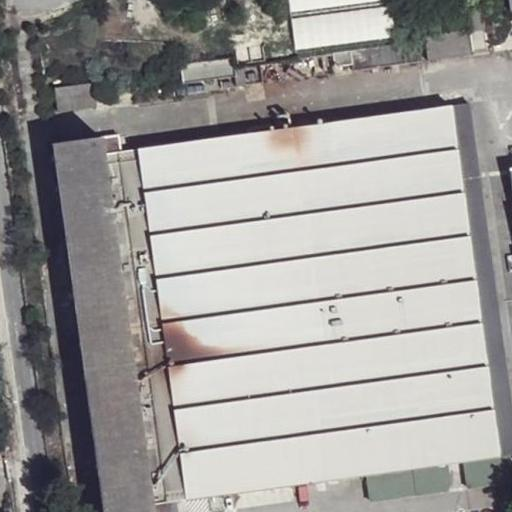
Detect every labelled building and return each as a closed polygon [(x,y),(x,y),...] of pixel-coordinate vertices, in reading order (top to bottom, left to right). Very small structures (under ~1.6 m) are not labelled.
[(287,0),(289,10),(358,0),(287,0)] [(511,0),(502,0),(505,16),(511,14),(511,0)] [(292,44),(392,36),(390,7),(290,14),(292,44)] [(422,62),(467,55),(463,31),(419,38),(422,62)] [(412,44),(326,56),(328,65),(344,63),(345,71),(415,62),(412,44)] [(177,84),(230,77),(229,69),(226,54),(174,62),(177,84)] [(328,65),(326,56),(306,59),(309,75),(329,72),(328,65)] [(238,69),(229,69),(230,77),(232,87),(240,86),(238,69)] [(53,111),(91,105),(88,83),(50,89),(53,111)] [(504,454),(511,453),(465,105),(119,151),(169,501),(186,499),(362,474),(442,463),(459,460),(504,454)] [(96,511),(170,511),(169,501),(119,151),(116,135),(46,145),(48,161),(96,511)] [(60,490),(70,488),(24,170),(15,172),(60,490)] [(508,478),(504,454),(459,460),(463,485),(508,478)] [(445,481),(442,463),(362,474),(366,498),(442,487),(445,481)] [(169,501),(170,511),(187,511),(186,499),(169,501)]
